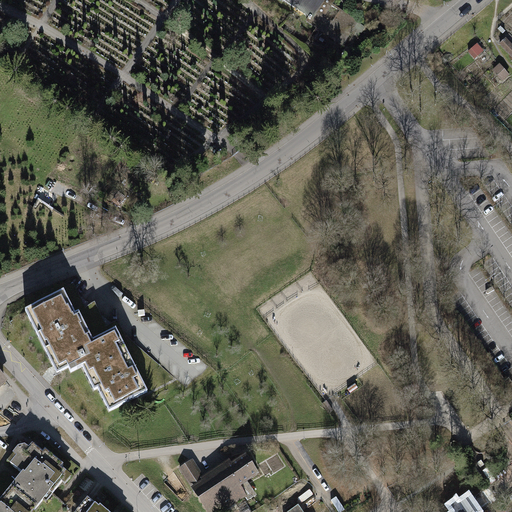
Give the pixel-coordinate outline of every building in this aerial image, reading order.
[(282,0),(309,17),(311,19),(316,13),(323,18),(334,2),(330,0),(282,0)] [(321,20),(323,18),(316,13),(311,19),(309,17),(306,21),(342,45),(355,25),(357,22),(340,11),(330,26),(321,20)] [(511,43),(507,39),(501,45),(511,56),(511,43)] [(477,44),(468,52),(474,59),(483,51),(477,44)] [(499,64),(492,71),(502,83),(510,76),(499,64)] [(89,173),(80,166),(75,173),(77,174),(75,177),(83,182),(89,173)] [(124,198),(118,193),(111,201),(118,206),(124,198)] [(3,240),(26,254),(48,219),(46,218),(52,209),(46,205),(36,199),(31,208),(25,204),(3,240)] [(63,291),(25,310),(53,365),(55,368),(56,371),(68,366),(71,372),(84,365),(93,388),(98,386),(109,410),(126,402),(131,400),(147,393),(116,329),(93,341),(79,312),(74,315),(63,291)] [(17,481),(13,486),(39,507),(51,492),(56,488),(62,482),(66,476),(64,474),(66,472),(62,468),(65,465),(47,450),(44,453),(37,448),(33,445),(32,446),(31,447),(30,448),(26,445),(19,447),(13,453),(18,456),(11,464),(20,471),(23,473),(19,478),(17,481)] [(208,479),(204,482),(194,488),(195,489),(208,511),(217,511),(244,496),(238,486),(257,474),(246,457),(237,462),(226,469),(224,464),(221,466),(214,470),(216,474),(208,479)] [(181,468),(194,488),(204,482),(192,461),(181,468)] [(34,511),(39,507),(13,486),(0,501),(0,504),(1,505),(0,506),(0,511),(34,511)] [(478,511),(478,510),(470,498),(468,498),(467,498),(458,503),(457,502),(456,501),(455,501),(450,505),(449,506),(449,508),(452,511),(478,511)] [(107,511),(100,506),(98,508),(91,502),(81,511),(107,511)]
